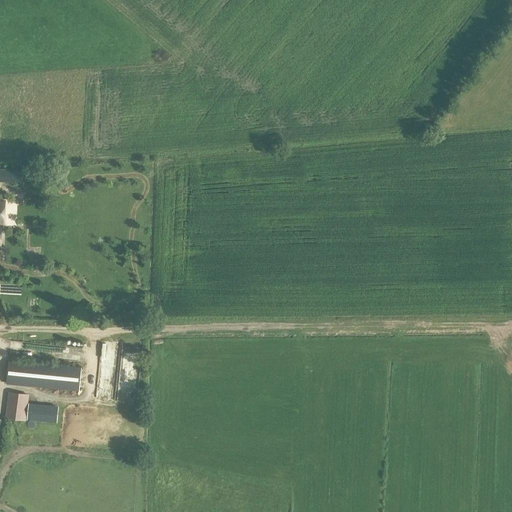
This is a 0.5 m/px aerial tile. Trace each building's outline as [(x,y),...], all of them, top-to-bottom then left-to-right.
[(9,170),(9,182),(22,183),(22,170),(9,170)] [(0,303),(8,304),(9,251),(0,251),(0,303)] [(87,354),(87,344),(52,343),(52,353),(87,354)] [(82,367),(8,360),(6,383),(79,391),(82,367)] [(122,380),(122,389),(139,390),(139,380),(122,380)] [(6,417),(17,419),(25,420),(28,395),(9,392),(7,411),(6,411),(6,417)] [(29,403),(27,419),(57,422),(59,406),(29,403)]
